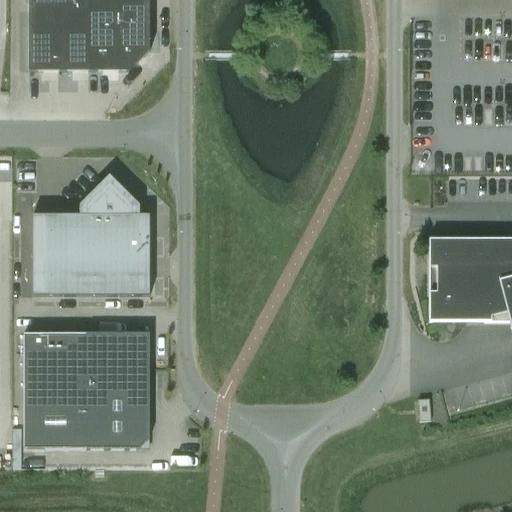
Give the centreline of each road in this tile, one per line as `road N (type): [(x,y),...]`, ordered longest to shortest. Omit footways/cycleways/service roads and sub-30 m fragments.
road 1 (unclassified): [(287,439),(324,431),(375,401),(395,370),(397,0)]
road 2 (unclassified): [(185,138),(193,387),(221,417),(287,439)]
road 3 (unclassified): [(185,138),(0,137)]
road 4 (unclassified): [(186,0),(185,138)]
